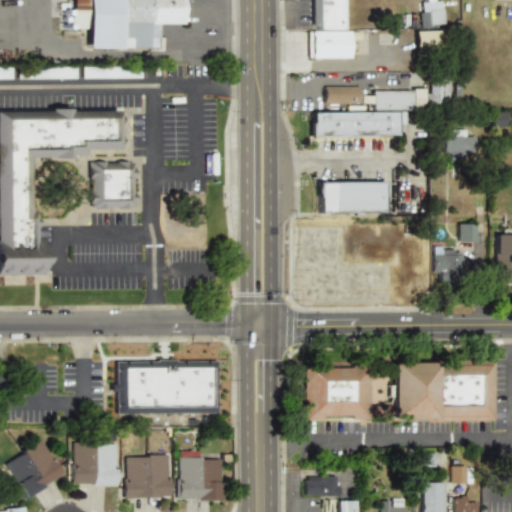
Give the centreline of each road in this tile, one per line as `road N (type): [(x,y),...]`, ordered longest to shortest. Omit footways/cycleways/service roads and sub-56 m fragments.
road 1 (secondary): [(271,325),(268,0)]
road 2 (secondary): [(246,0),(245,325)]
road 3 (residential): [(245,325),(0,327)]
road 4 (tertiary): [(271,325),(511,323)]
road 5 (secondary): [(257,444),(269,422),(271,325)]
road 6 (secondary): [(245,325),(246,423),(257,444)]
